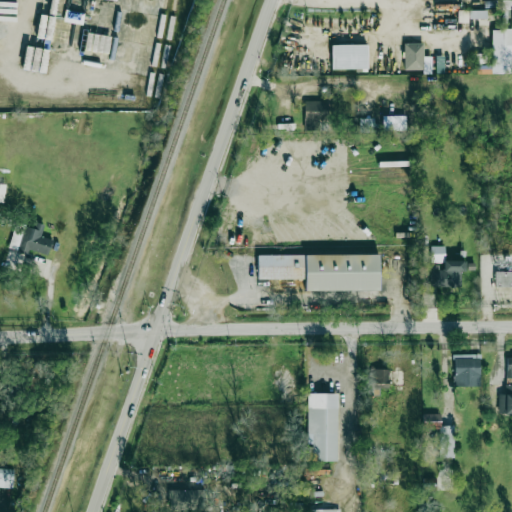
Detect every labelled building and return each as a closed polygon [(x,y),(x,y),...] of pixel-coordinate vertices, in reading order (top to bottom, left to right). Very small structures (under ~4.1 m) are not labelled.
[(491,73),(511,73),(511,0),(501,0),(502,10),(511,10),(511,29),(491,29),(491,73)] [(404,70),(423,70),(423,43),(403,44),(404,70)] [(367,44),(331,45),(331,69),(367,69),(367,44)] [(303,130),(319,130),(319,120),(328,120),(328,101),(304,100),(303,130)] [(382,131),(406,130),(405,116),(382,116),(382,131)] [(373,118),(361,118),(362,132),(374,131),(373,118)] [(15,223),(8,247),(28,253),(29,250),(48,255),(52,239),(40,236),(43,224),(35,222),(33,228),(15,223)] [(465,260),(444,260),(444,246),(430,245),(430,262),(440,262),(440,264),(430,264),(429,286),(460,286),(460,271),(465,271),(465,260)] [(256,279),(304,279),(304,290),(378,290),(378,254),(256,254),(256,279)] [(511,271),(494,271),(494,286),(511,286),(511,271)] [(479,386),(479,354),(452,354),(453,386),(479,386)] [(388,368),(369,369),(370,394),(378,394),(378,388),(388,388),(388,368)] [(511,384),(505,384),(505,394),(498,393),(497,413),(511,413),(511,384)] [(4,404),(18,404),(19,386),(5,385),(4,404)] [(307,393),(306,434),(311,434),(311,460),(335,461),(336,393),(307,393)] [(422,414),(422,429),(438,428),(439,457),(453,457),(453,425),(440,425),(439,413),(422,414)] [(0,486),(13,487),(14,469),(0,468),(0,486)] [(168,509),(203,509),(202,489),(168,490),(168,509)]
